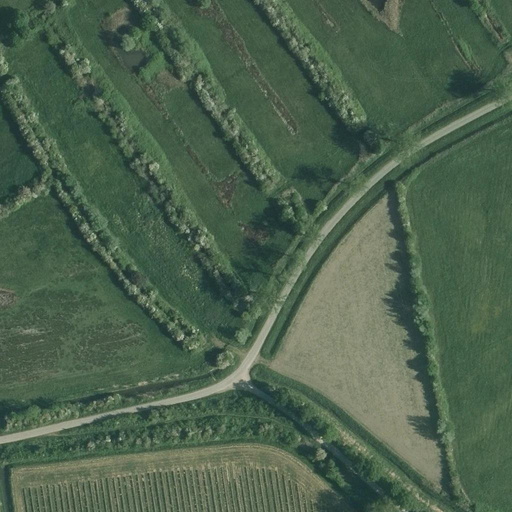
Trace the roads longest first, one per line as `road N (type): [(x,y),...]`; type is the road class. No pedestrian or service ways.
road 1 (unclassified): [(511,94),(402,155),(344,209),(235,381)]
road 2 (unclassified): [(0,440),(235,381)]
road 3 (track): [(235,381),(292,416),(406,511)]
